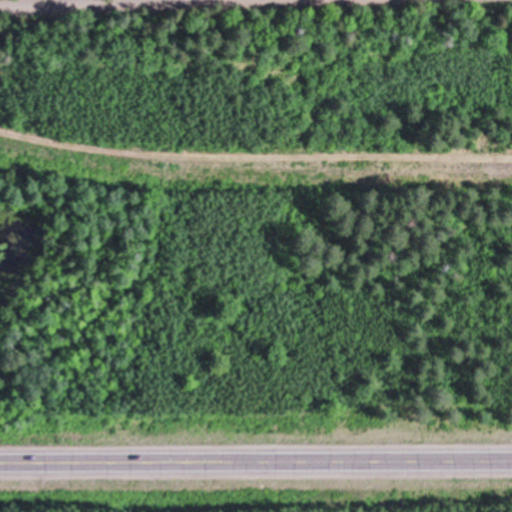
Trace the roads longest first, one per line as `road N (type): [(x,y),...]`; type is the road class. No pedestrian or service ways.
road 1 (trunk): [(0,463),(511,461)]
road 2 (track): [(0,5),(144,0)]
